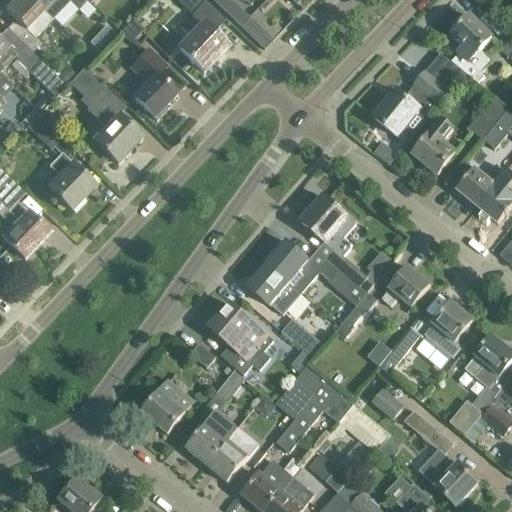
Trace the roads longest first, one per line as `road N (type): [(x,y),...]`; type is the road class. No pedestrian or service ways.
road 1 (unclassified): [(266,86),(0,363)]
road 2 (unclassified): [(83,419),(300,116)]
road 3 (residential): [(511,285),(300,116)]
road 4 (unclassified): [(300,116),(413,0)]
road 5 (residential): [(196,511),(83,419)]
